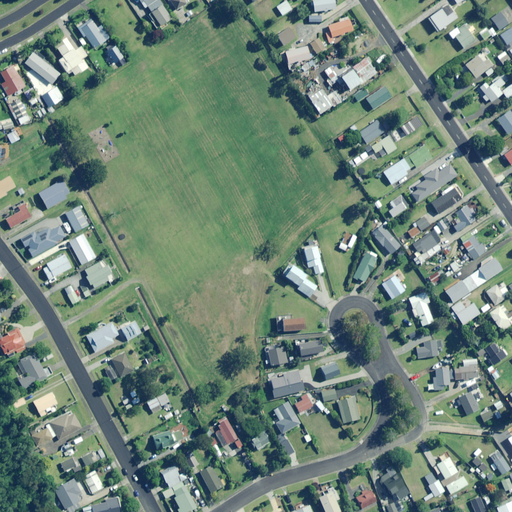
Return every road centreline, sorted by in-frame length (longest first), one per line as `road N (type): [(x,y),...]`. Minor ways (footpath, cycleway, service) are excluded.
road 1 (residential): [(153,511),(55,326),(0,248)]
road 2 (tertiary): [(365,0),(511,216)]
road 3 (residential): [(376,372),(335,330),(334,310),(350,300),(370,310),(389,360)]
road 4 (residential): [(222,511),(256,488),(365,453)]
road 5 (residential): [(389,360),(422,419),(415,432),(365,453)]
